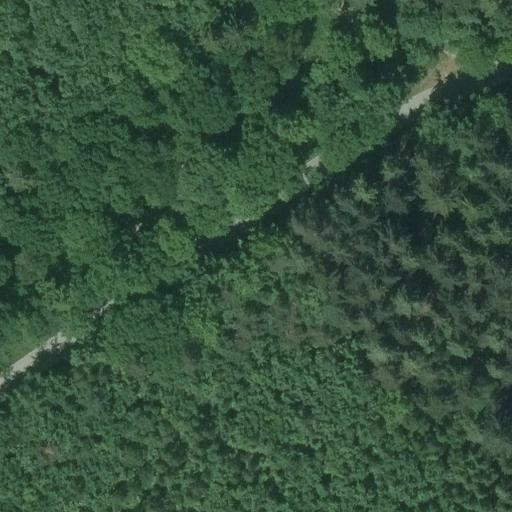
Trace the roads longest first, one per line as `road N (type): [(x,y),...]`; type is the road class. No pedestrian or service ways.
road 1 (tertiary): [(511,64),(391,118),(0,386)]
road 2 (track): [(0,313),(120,242),(208,148),(332,50),(358,13)]
road 3 (unknown): [(257,0),(191,83),(41,210),(0,228)]
